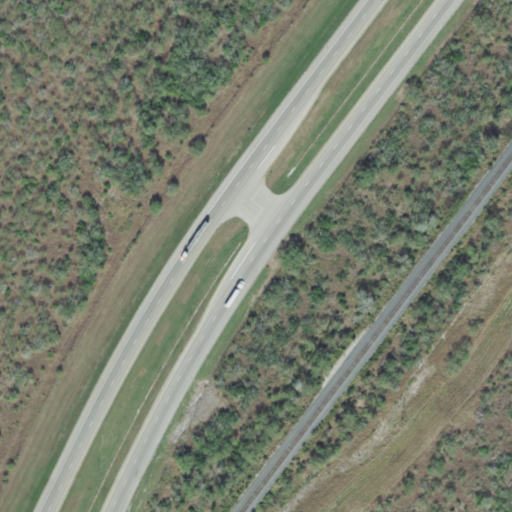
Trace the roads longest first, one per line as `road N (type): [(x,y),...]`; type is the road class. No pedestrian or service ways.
road 1 (trunk): [(124,511),(252,268),(457,0)]
road 2 (trunk): [(382,0),(246,180),(161,310),(54,511)]
